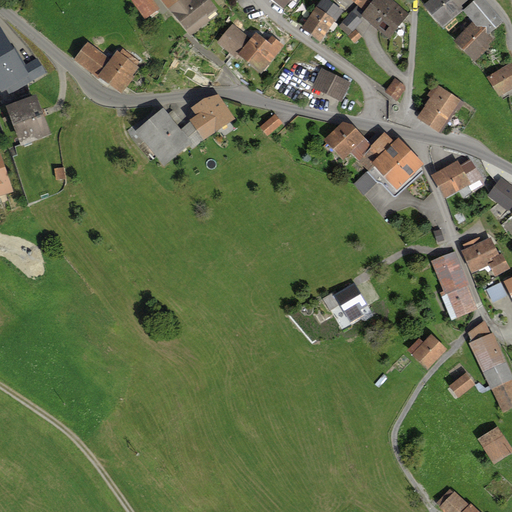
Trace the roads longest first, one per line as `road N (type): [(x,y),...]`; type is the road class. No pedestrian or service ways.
road 1 (tertiary): [(0,8),(106,99),(230,93),(462,147),(511,169)]
road 2 (track): [(133,511),(79,436),(0,378)]
